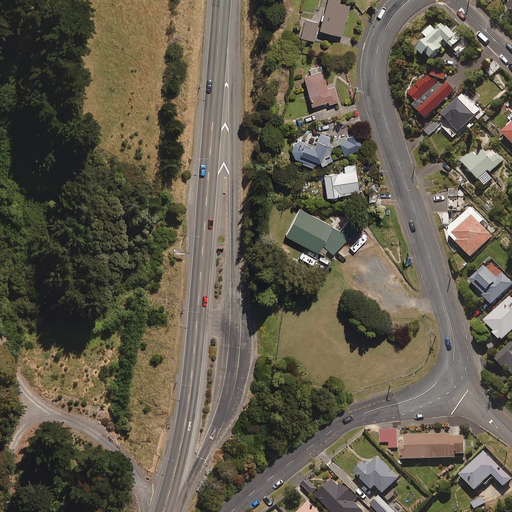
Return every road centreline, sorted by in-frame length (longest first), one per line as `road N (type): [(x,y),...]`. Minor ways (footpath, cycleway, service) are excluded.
road 1 (trunk): [(163,511),(197,326),(219,0)]
road 2 (tertiary): [(409,0),(378,44),(376,82),(449,320),(454,357),(447,370)]
road 3 (tertiary): [(447,370),(414,398),(344,421),(232,511)]
